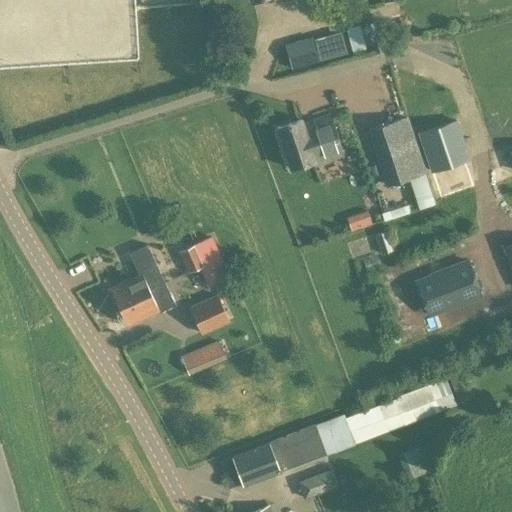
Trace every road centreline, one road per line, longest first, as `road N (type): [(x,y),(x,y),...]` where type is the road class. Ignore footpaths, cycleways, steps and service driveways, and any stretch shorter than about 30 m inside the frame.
road 1 (residential): [(0,163),(220,90),(415,62),(463,87),(501,236)]
road 2 (tertiary): [(183,511),(0,195)]
